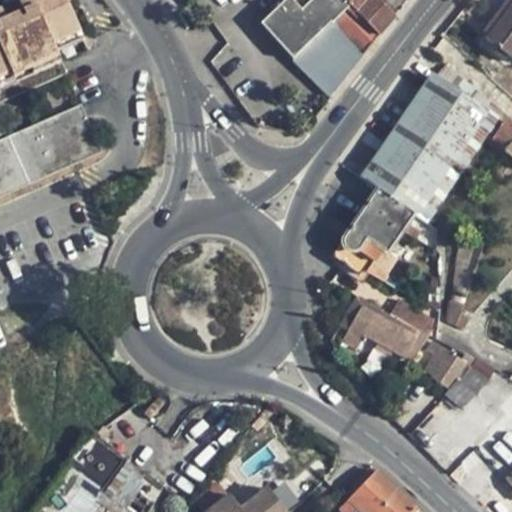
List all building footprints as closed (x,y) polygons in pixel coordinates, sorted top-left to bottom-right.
[(0,89),(62,62),(55,46),(82,34),(67,0),(59,0),(18,0),(20,3),(0,11),(0,196),(102,151),(86,115),(0,151),(0,89)] [(331,27),(336,22),(321,0),(287,0),(263,25),(310,76),(344,42),(345,40),(331,27)] [(321,0),(336,22),(347,34),(366,54),(397,15),(381,0),(321,0)] [(484,31),(507,0),(495,0),(477,25),(484,31)] [(511,6),(487,40),(489,42),(486,47),(505,61),(508,57),(511,59),(511,6)] [(310,76),(332,98),(366,54),(347,34),(345,40),(344,42),(310,76)] [(0,102),(67,73),(62,62),(0,89),(0,151),(86,115),(81,104),(0,140),(0,102)] [(380,190),(415,214),(428,223),(501,115),(501,109),(446,65),(367,181),(380,190)] [(380,190),(366,208),(402,232),(406,226),(415,214),(380,190)] [(366,208),(352,229),(383,251),(387,254),(402,232),(366,208)] [(420,235),(406,226),(402,232),(417,240),(420,235)] [(382,253),(383,251),(352,229),(333,257),(362,279),(373,265),(379,269),(388,256),(382,253)] [(465,305),(470,291),(453,287),(451,301),(465,305)] [(426,333),(391,316),(357,297),(340,326),(348,330),(347,333),(365,343),(368,338),(405,359),(407,358),(414,362),(424,344),(421,342),(426,333)] [(448,323),(464,330),(469,318),(462,314),(465,305),(451,301),(450,301),(448,323)] [(400,303),(391,316),(426,333),(434,320),(400,303)] [(356,356),(365,343),(347,333),(339,346),(356,356)] [(456,380),(466,364),(435,344),(430,353),(436,357),(426,372),(432,376),(431,378),(448,389),(456,380)] [(449,397),(466,407),(484,376),(467,366),(449,397)] [(86,440),(31,511),(146,511),(161,487),(94,435),(86,440)] [(419,511),(378,473),(341,511),(340,511),(419,511)] [(288,511),(271,489),(243,510),(233,496),(210,511),(288,511)]
